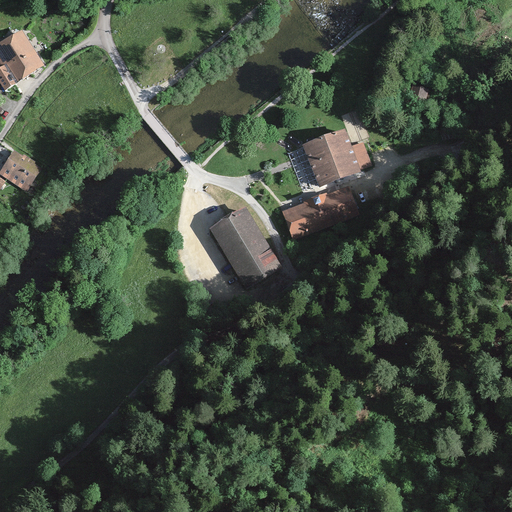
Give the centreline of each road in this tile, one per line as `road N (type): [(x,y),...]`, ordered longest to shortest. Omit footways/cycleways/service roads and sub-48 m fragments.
road 1 (unclassified): [(0,509),(73,455),(166,363),(246,323),(304,275)]
road 2 (unclassified): [(325,266),(441,182),(474,139),(511,118)]
road 3 (unclassified): [(107,0),(104,28),(115,57),(146,114),(196,171)]
road 4 (track): [(137,97),(179,76),(269,0)]
road 5 (unclassified): [(304,275),(289,267),(243,193),(196,171)]
